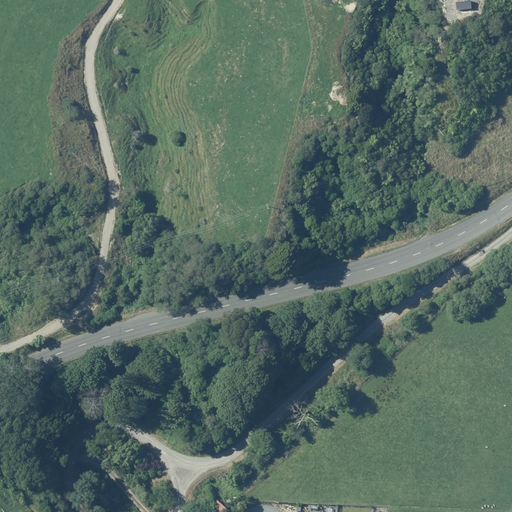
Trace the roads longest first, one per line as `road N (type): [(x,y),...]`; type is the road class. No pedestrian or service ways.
road 1 (unclassified): [(511,230),(442,286),(372,322),(291,411),(241,448),(185,464),(102,402),(81,407),(63,426),(63,445),(85,511)]
road 2 (tertiary): [(511,202),(395,261),(82,344),(0,382)]
